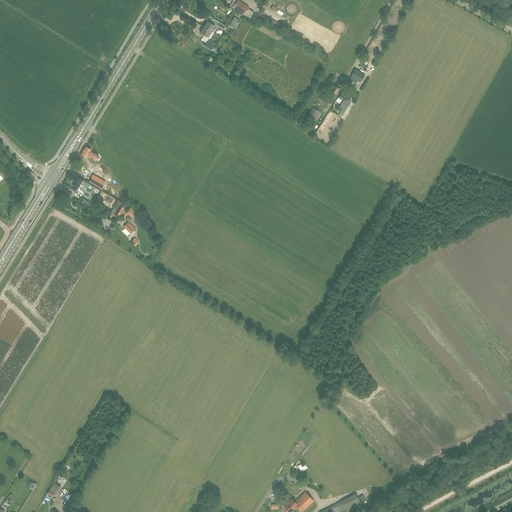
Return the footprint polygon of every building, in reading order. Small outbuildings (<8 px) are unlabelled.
[(237,0),(237,2),(234,0),(233,0),(230,6),(233,8),(244,15),(249,7),(238,0),(237,0)] [(237,18),(230,26),(234,29),(241,21),(237,18)] [(267,18),(266,20),(265,21),(275,26),(276,23),(267,18)] [(204,27),(211,31),(212,29),(213,30),(216,30),(217,27),(207,21),(207,22),(206,22),(205,24),(205,25),(204,27)] [(211,31),(204,27),(200,33),(207,37),(210,39),(213,33),(211,31)] [(208,39),(206,43),(204,46),(211,51),(216,43),(208,39)] [(349,79),(353,81),(354,82),(356,79),(361,81),(364,75),(355,69),(349,79)] [(335,86),(331,92),(332,93),(330,97),(333,99),(335,95),(339,88),(335,86)] [(351,96),(343,91),(339,97),(344,100),(339,106),(343,108),(340,113),(343,115),(349,105),(346,103),(351,96)] [(316,121),(322,113),(313,107),(307,116),(316,121)] [(98,155),(91,151),(91,150),(85,146),(80,155),(86,158),(88,156),(95,160),(98,155)] [(90,169),(98,173),(100,169),(93,165),(90,169)] [(82,181),(77,178),(69,173),(66,177),(74,182),(71,187),(77,190),(80,185),(85,188),(88,184),(82,181)] [(93,175),(89,181),(101,188),(105,182),(93,175)] [(124,209),(119,206),(116,211),(120,214),(124,209)] [(133,217),(137,213),(132,208),(128,212),(133,217)] [(136,229),(129,222),(124,227),(133,235),(136,231),(134,230),(136,229)] [(133,239),(134,239),(130,243),(132,246),(136,242),(136,243),(138,241),(135,237),(133,239)] [(54,482),(51,488),(50,488),(47,494),(52,497),(55,493),(56,494),(60,487),(57,485),(57,484),(54,482)] [(292,499),(284,507),(289,511),(296,506),(302,511),(308,506),(314,501),(305,492),(295,502),(292,499)] [(341,501),(320,511),(331,511),(332,511),(340,511),(345,509),(343,504),(341,501)]
